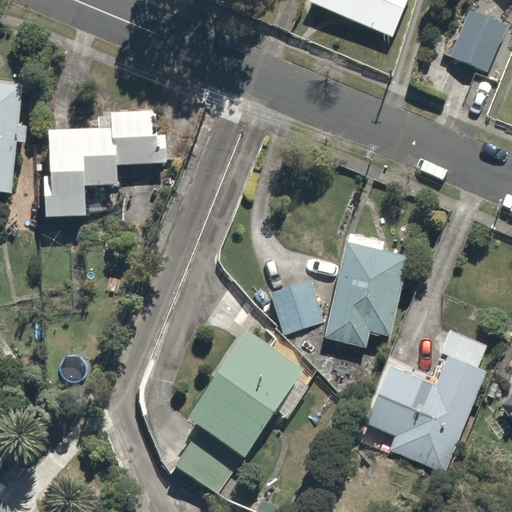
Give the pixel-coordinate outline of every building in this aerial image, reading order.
[(312,0),(310,5),(390,42),(409,0),(312,0)] [(511,26),(511,25),(474,9),(453,58),(491,75),(511,26)] [(0,197),(15,199),(23,82),(0,80),(0,197)] [(98,131),(53,133),(55,188),(47,188),(48,218),(121,216),(119,168),(167,166),(165,111),(97,113),(98,131)] [(387,244),(350,235),(326,339),(368,349),(372,333),(395,338),(413,259),(385,253),(387,244)] [(313,280),(269,294),(283,338),(326,324),(313,280)] [(228,281),(214,298),(240,320),(254,303),(228,281)] [(287,418),(309,386),(298,380),(306,368),(248,329),(188,417),(203,427),(245,455),(275,410),(287,418)] [(427,383),(394,369),(370,425),(398,437),(392,451),(444,473),(496,349),(450,330),(427,383)] [(511,395),(496,409),(511,426),(511,395)] [(245,455),(203,427),(177,466),(219,495),(245,455)] [(396,511),(409,478),(361,460),(341,511),(396,511)]
